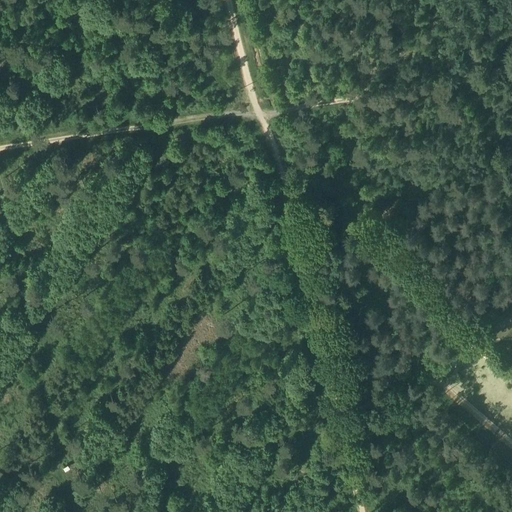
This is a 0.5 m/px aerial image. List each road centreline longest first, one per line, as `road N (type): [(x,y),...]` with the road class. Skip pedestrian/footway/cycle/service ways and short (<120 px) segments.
road 1 (track): [(360,511),(263,122)]
road 2 (track): [(0,185),(52,465)]
road 3 (track): [(259,111),(0,149)]
road 4 (track): [(511,74),(306,107),(263,122)]
